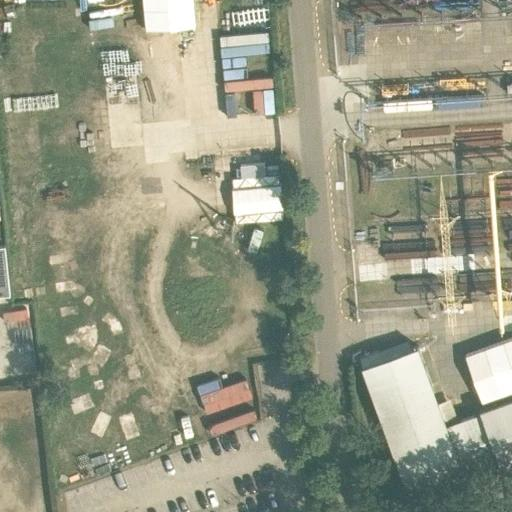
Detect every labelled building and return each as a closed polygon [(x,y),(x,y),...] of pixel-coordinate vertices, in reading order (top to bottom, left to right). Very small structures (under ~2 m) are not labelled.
[(227,87),(250,86),(251,110),(273,109),(271,76),(226,78),(227,87)] [(236,219),(283,217),(281,183),(266,184),(265,161),(240,162),(240,176),(234,177),(236,219)] [(5,245),(0,245),(0,294),(10,293),(5,245)] [(511,339),(479,351),(496,395),(511,389),(511,339)] [(511,397),(479,410),(480,412),(447,425),(419,346),(412,348),(409,340),(360,358),(411,499),(466,478),(465,477),(500,464),(501,466),(511,461),(511,397)] [(206,411),(212,431),(259,417),(253,397),(206,411)]
